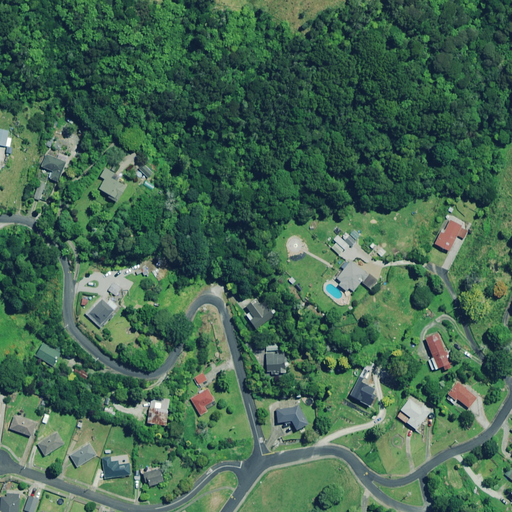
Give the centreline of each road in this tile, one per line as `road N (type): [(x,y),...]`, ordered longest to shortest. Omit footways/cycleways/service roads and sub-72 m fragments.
road 1 (residential): [(0,216),(26,220),(59,249),(73,326),(113,364),(137,373),(162,369),(198,304),(222,305),(264,464)]
road 2 (residential): [(0,464),(130,509),(174,503),(219,467),(251,475)]
road 3 (residential): [(511,398),(476,442),(420,473)]
